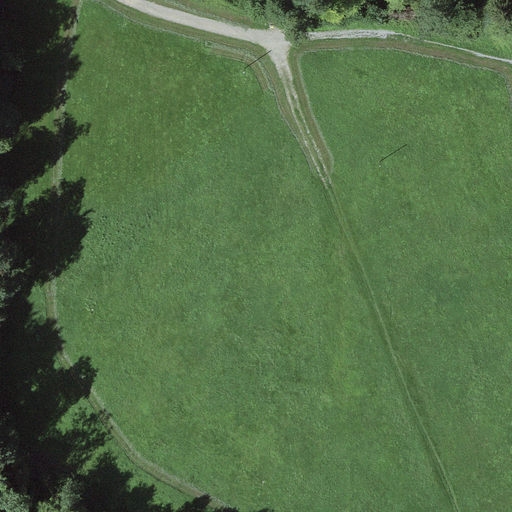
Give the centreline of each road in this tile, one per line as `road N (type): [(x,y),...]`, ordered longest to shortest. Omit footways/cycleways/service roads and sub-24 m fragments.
road 1 (track): [(466,511),(274,41)]
road 2 (track): [(124,0),(274,41)]
